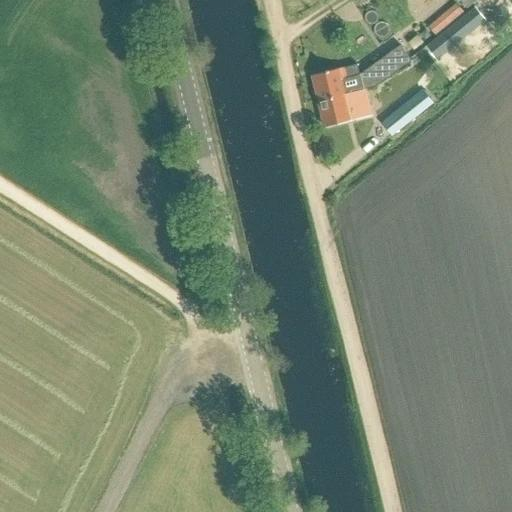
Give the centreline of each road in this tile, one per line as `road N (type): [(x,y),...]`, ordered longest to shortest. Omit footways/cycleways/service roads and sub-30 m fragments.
road 1 (tertiary): [(288,511),(165,0)]
road 2 (track): [(390,511),(268,0)]
road 3 (track): [(0,183),(246,341)]
